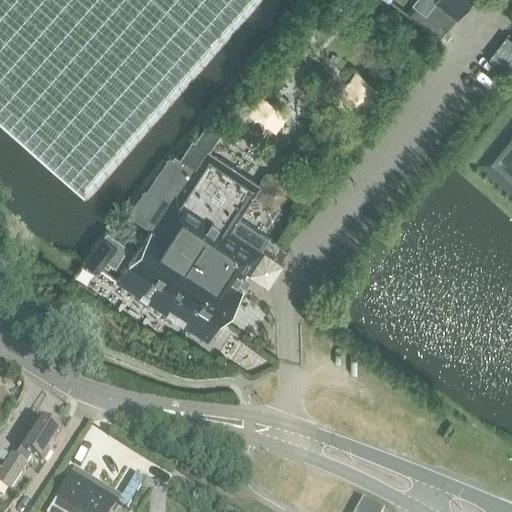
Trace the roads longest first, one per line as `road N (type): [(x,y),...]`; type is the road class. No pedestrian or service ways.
road 1 (tertiary): [(439,484),(248,416),(102,400)]
road 2 (tertiary): [(102,400),(290,452),(420,511)]
